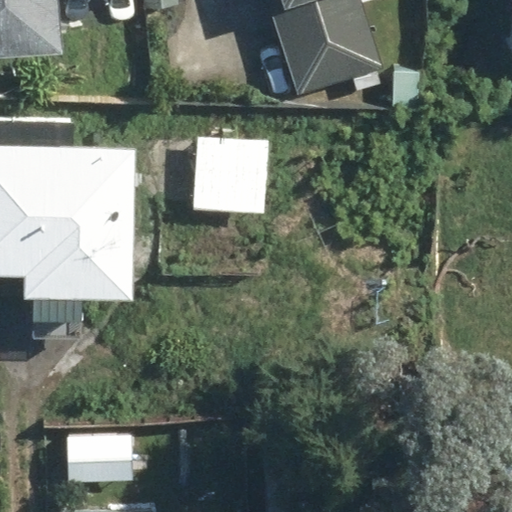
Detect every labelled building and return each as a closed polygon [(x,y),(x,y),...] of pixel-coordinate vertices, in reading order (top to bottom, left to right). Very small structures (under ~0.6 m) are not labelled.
[(0,0),(0,36),(97,24),(94,0),(0,0)] [(400,52),(382,0),(279,0),(306,82),(400,52)] [(41,277),(50,277),(49,298),(99,300),(100,276),(154,276),(153,133),(87,133),(86,109),(43,110),(43,105),(0,105),(0,257),(41,257),(41,277)] [(278,127),(207,124),(203,199),(274,203),(278,127)] [(337,433),(266,438),(271,511),(281,511),(342,508),(337,433)] [(167,511),(168,503),(122,503),(66,503),(65,511),(167,511)]
